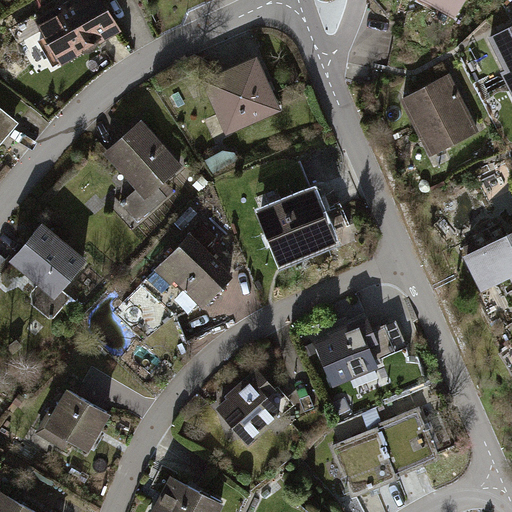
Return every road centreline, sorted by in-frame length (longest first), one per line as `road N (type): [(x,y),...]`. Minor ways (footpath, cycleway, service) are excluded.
road 1 (residential): [(407,257),(327,284),(224,349),(142,457),(119,511)]
road 2 (residential): [(279,0),(163,55),(96,104),(0,209)]
road 3 (residential): [(407,257),(500,468)]
road 4 (residential): [(320,55),(407,257)]
